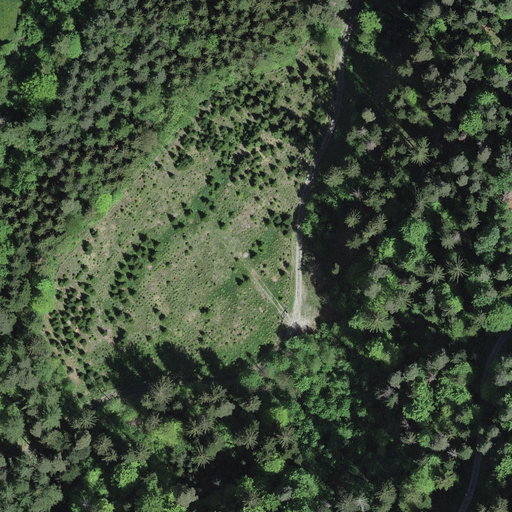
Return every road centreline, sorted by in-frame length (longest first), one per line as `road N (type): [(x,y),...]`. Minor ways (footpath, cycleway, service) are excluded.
road 1 (track): [(354,0),(338,106),(302,200),(295,309),(283,344),(257,371),(228,383),(172,382),(116,394),(57,428),(0,476)]
road 2 (track): [(461,511),(474,479),(490,358),(511,322)]
